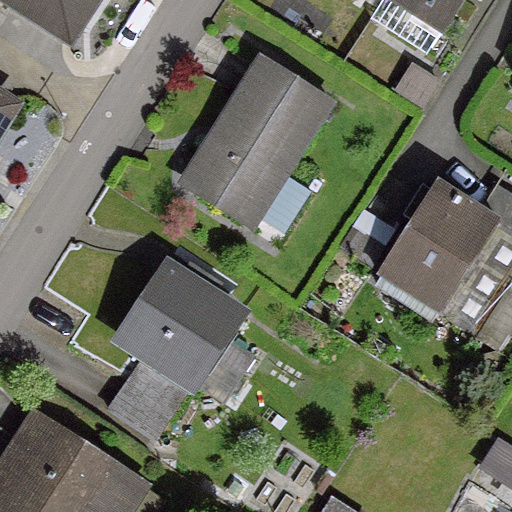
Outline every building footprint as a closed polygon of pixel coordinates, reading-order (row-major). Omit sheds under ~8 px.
[(3,0),(63,38),(87,0),(3,0)] [(460,0),(403,0),(443,26),(460,0)] [(182,181),(206,196),(204,199),(249,228),(254,221),(278,236),(305,194),(281,179),(326,107),(287,83),(285,86),(255,67),(182,181)] [(473,213),(433,187),(382,267),(440,304),(433,315),(477,343),(509,294),(511,295),(511,200),(490,186),(473,213)] [(185,386),(187,388),(233,319),(163,273),(118,342),(140,357),(104,413),(148,442),(185,386)] [(0,478),(0,511),(125,511),(139,491),(49,433),(14,487),(0,478)]
